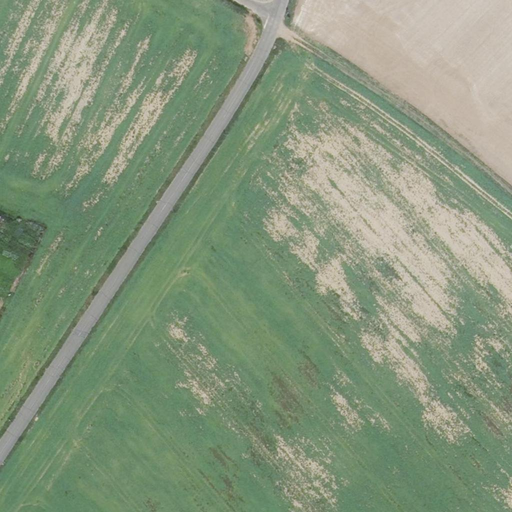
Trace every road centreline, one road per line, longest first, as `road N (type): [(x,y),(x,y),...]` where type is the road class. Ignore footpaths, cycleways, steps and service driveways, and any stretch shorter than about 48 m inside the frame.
road 1 (unclassified): [(273,19),(225,113),(0,454)]
road 2 (track): [(273,19),(511,196)]
